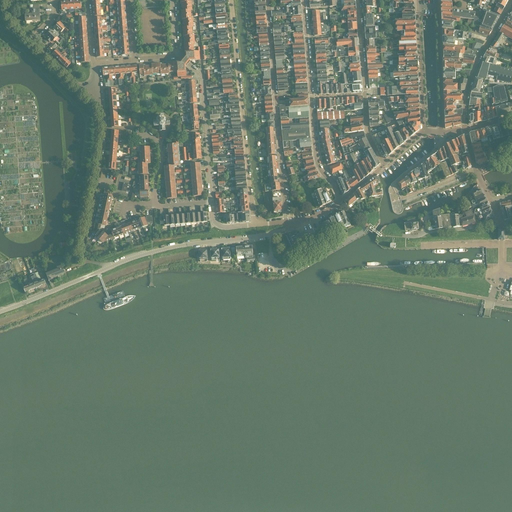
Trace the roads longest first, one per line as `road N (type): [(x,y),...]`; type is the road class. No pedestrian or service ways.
road 1 (unclassified): [(0,312),(151,252),(270,233)]
road 2 (residential): [(230,0),(253,224)]
road 3 (residential): [(267,0),(285,222)]
road 4 (residential): [(86,261),(82,241),(102,128),(92,90)]
road 5 (residential): [(211,202),(199,74),(178,56)]
road 6 (residential): [(511,1),(474,66),(465,129)]
road 7 (residential): [(440,132),(437,0)]
road 8 (residential): [(417,0),(424,131)]
road 9 (residential): [(362,232),(288,270),(271,258),(270,233)]
